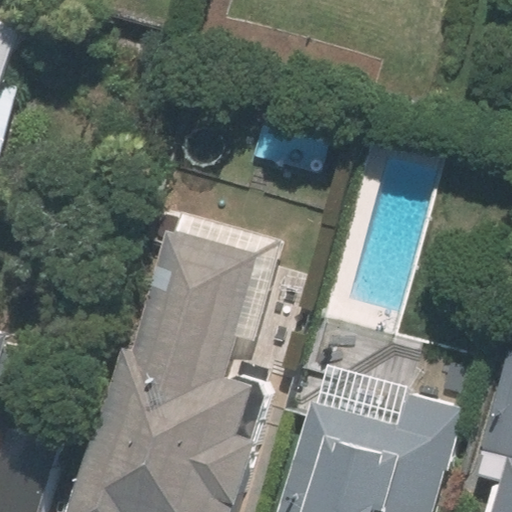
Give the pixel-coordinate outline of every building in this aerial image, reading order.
[(38,26),(0,16),(0,75),(24,82),(38,26)] [(168,223),(94,511),(256,511),(290,381),(250,371),(280,251),(168,223)] [(320,313),(365,325),(379,271),(335,259),(320,313)] [(439,511),(440,511),(448,511),(476,404),(427,392),(420,420),(333,398),(303,511),(439,511)] [(0,511),(57,511),(71,459),(20,446),(8,494),(0,492),(0,511)]
